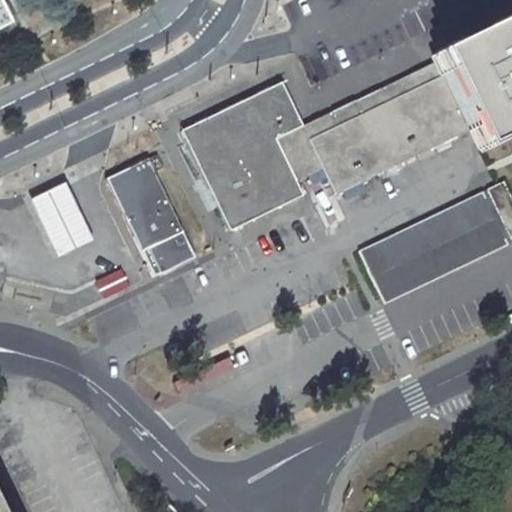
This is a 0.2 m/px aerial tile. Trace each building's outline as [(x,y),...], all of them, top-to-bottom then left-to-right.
[(481,148),(511,133),(511,28),(511,27),(500,33),(439,62),(447,78),(481,148)] [(346,108),(304,129),(311,143),(447,78),(439,62),(346,108)] [(447,78),(311,143),(324,170),(333,190),(336,189),(339,196),(473,131),(447,78)] [(186,144),(231,233),(303,198),(297,183),(277,142),(304,129),(296,111),(284,87),(193,130),(197,140),(186,144)] [(277,142),(297,183),(324,170),(311,143),(304,129),(277,142)] [(105,177),(140,253),(147,250),(157,271),(158,273),(160,277),(196,259),(195,256),(194,254),(155,172),(164,169),(157,154),(105,177)] [(91,238),(63,180),(22,199),(50,258),(91,238)] [(380,293),(387,307),(511,247),(511,196),(506,183),(499,186),(361,254),(380,293)]
